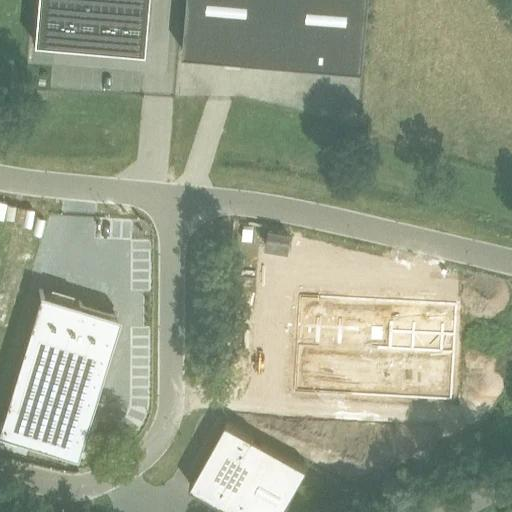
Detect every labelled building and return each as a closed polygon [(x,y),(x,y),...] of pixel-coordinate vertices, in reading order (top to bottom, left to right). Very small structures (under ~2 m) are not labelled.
[(58,41),(77,42),(141,48),(145,6),(146,6),(146,0),(36,0),(33,40),(56,42),(56,43),(57,43),(58,41)] [(214,53),(302,60),(303,60),(303,64),(351,69),(351,72),(353,72),(353,65),(357,65),(357,66),(363,66),(369,0),(187,0),(183,51),(214,53)] [(373,0),(365,102),(423,127),(470,131),(468,156),(511,136),(511,47),(491,0),(373,0)] [(0,301),(19,239),(0,233),(0,301)] [(5,400),(0,416),(0,429),(48,444),(52,430),(69,435),(80,438),(86,416),(118,313),(114,312),(70,299),(49,292),(39,289),(5,400)] [(300,294),(294,392),(452,401),(457,303),(300,294)] [(226,418),(190,483),(240,511),(280,511),(307,464),(226,418)]
